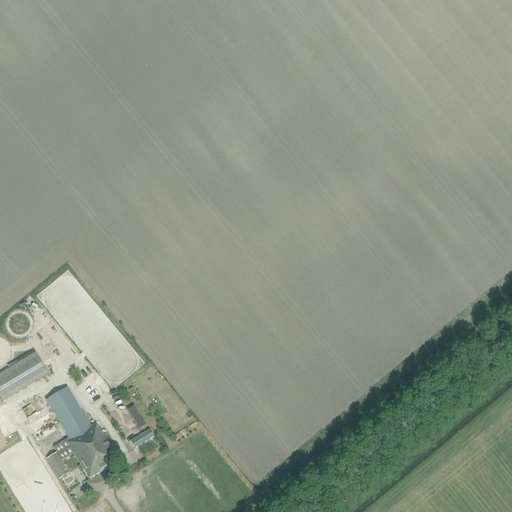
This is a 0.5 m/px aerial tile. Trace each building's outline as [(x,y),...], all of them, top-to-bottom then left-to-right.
[(35,349),(41,361),(48,357),(42,345),(35,349)] [(95,353),(119,392),(129,386),(105,347),(95,353)] [(35,352),(0,373),(0,397),(3,402),(48,374),(35,352)] [(57,453),(47,459),(59,479),(69,473),(61,461),(73,453),(80,465),(78,467),(80,471),(83,469),(88,478),(118,460),(96,423),(91,426),(68,387),(46,400),(69,438),(53,447),(57,453)] [(29,403),(21,411),(27,417),(35,410),(29,403)] [(134,407),(128,411),(139,429),(145,425),(134,407)] [(135,449),(154,437),(150,430),(131,442),(135,449)] [(133,455),(136,463),(144,460),(141,452),(133,455)]
